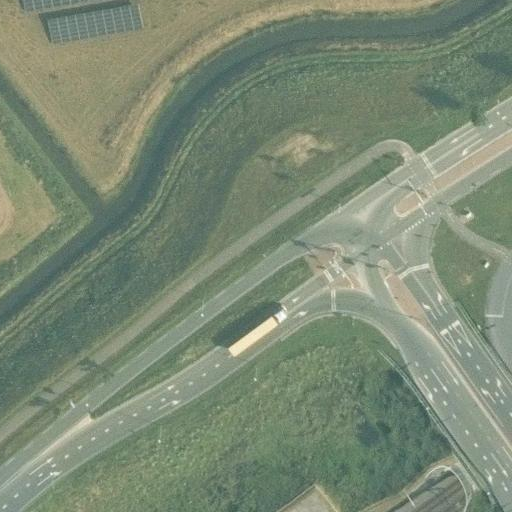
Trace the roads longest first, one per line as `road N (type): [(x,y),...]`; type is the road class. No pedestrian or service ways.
road 1 (secondary): [(345,215),(121,375),(0,478)]
road 2 (secondary): [(0,502),(73,443),(274,315)]
road 3 (trunk): [(511,416),(386,237)]
road 4 (trunk): [(383,307),(511,473)]
road 5 (tertiary): [(511,105),(345,215)]
road 6 (tertiary): [(386,237),(511,155)]
